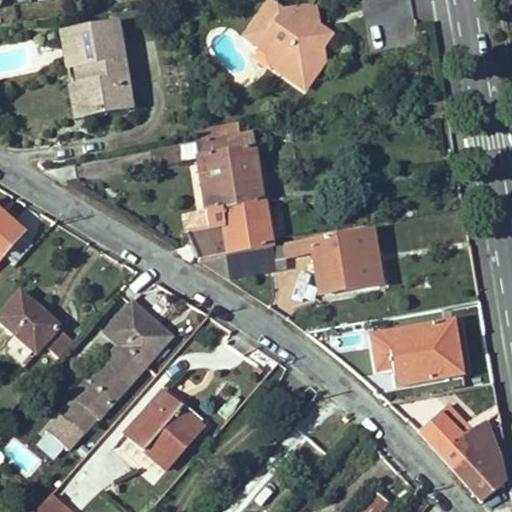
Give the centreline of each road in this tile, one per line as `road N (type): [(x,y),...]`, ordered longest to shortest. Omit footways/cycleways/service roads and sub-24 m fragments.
road 1 (residential): [(0,165),(296,345),(401,439),(466,511)]
road 2 (secondary): [(503,226),(464,0)]
road 3 (unknown): [(363,405),(273,511)]
